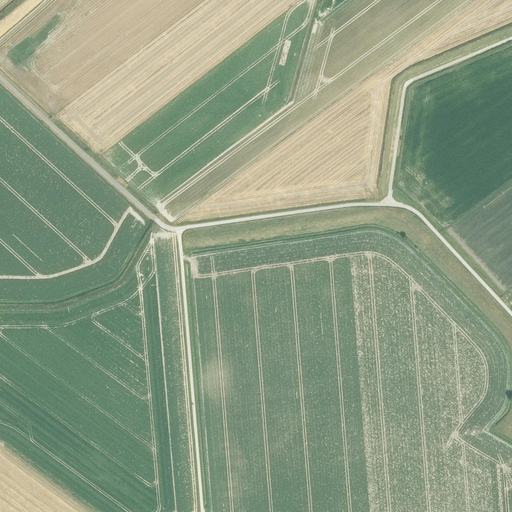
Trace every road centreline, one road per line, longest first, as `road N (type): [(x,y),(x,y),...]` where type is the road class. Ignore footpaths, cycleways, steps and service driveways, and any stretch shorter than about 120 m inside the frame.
road 1 (unclassified): [(179,228),(202,511)]
road 2 (unclassified): [(511,37),(405,84),(388,204)]
road 3 (unclassified): [(388,204),(179,228)]
road 4 (track): [(153,217),(0,76)]
road 5 (unclassified): [(511,314),(419,214),(388,204)]
